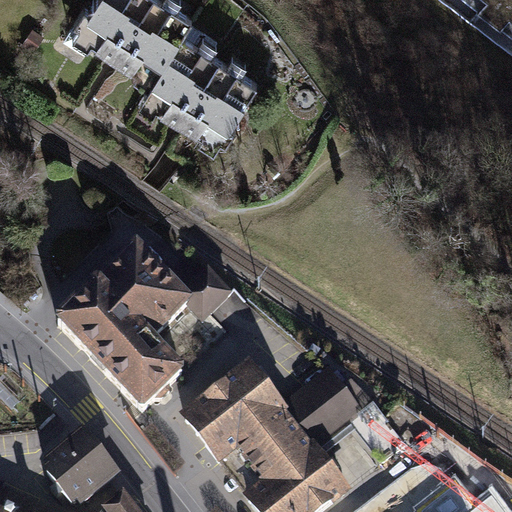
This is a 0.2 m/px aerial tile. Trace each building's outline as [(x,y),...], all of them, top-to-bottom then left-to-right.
[(221,7),(211,0),(109,0),(87,32),(165,86),(209,18),(221,7)] [(511,0),(464,0),(511,36),(511,0)] [(209,18),(158,98),(238,149),(290,69),(209,18)] [(189,305),(136,251),(58,327),(142,414),(182,375),(150,342),(189,305)] [(248,372),(186,421),(219,464),(237,449),(267,487),(248,502),(256,511),(323,511),(345,495),(312,454),(362,415),(330,375),(281,413),(248,372)] [(82,438),(48,466),(52,471),(47,475),(72,505),(77,501),(81,505),(115,478),(82,438)] [(501,511),(492,500),(476,511),(470,511),(472,511),(441,471),(429,466),(415,469),(359,511),(501,511)] [(133,511),(123,499),(107,511),(42,511),(0,493),(0,511),(133,511)]
